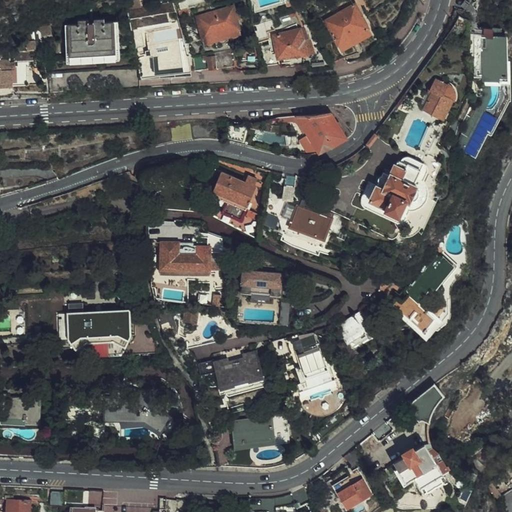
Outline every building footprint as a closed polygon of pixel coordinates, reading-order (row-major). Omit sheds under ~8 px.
[(228,0),(226,0),(191,10),(197,32),(198,32),(200,36),(201,36),(202,38),(204,38),(206,38),(208,36),(208,34),(209,33),(211,40),(226,36),(224,29),(225,29),(226,30),(228,31),(230,30),(232,29),(232,26),(234,26),(232,21),(234,21),(231,12),(234,11),(231,2),(229,2),(228,0)] [(319,41),(326,55),(335,50),(337,49),(335,43),(347,36),(351,34),(366,26),(351,0),(344,0),(318,13),(322,21),(312,27),(317,37),(328,31),(330,35),(319,41)] [(172,4),(176,15),(186,12),(182,1),(172,4)] [(57,16),(59,49),(111,47),(109,14),(57,16)] [(28,26),(27,29),(29,31),(31,32),(33,32),(35,31),(36,29),(46,27),(44,19),(34,22),(34,23),(30,24),(28,26)] [(256,51),(259,61),(273,59),(272,50),(300,45),(297,32),(294,22),(263,29),(265,45),(253,47),(254,51),(256,51)] [(483,23),(483,33),(493,33),(493,23),(483,23)] [(302,31),(297,32),(300,45),(308,45),(302,31)] [(482,71),(483,78),(488,78),(497,77),(497,74),(507,73),(506,33),(493,33),(483,33),(480,33),(481,71),(482,71)] [(31,34),(21,36),(22,43),(32,41),(31,34)] [(155,62),(156,70),(181,69),(181,67),(184,63),(184,59),(178,60),(177,44),(172,40),(165,41),(165,38),(150,39),(152,62),(155,62)] [(237,40),(218,43),(220,60),(228,59),(227,48),(238,46),(237,40)] [(218,43),(209,45),(211,61),(211,62),(220,60),(218,43)] [(209,45),(202,47),(203,62),(211,61),(209,45)] [(111,47),(59,49),(55,49),(56,66),(117,62),(116,47),(111,47)] [(195,48),(196,61),(196,63),(203,62),(202,47),(195,48)] [(195,48),(186,49),(188,62),(196,61),(195,48)] [(15,59),(7,60),(6,74),(17,74),(15,59)] [(431,75),(425,87),(427,88),(418,106),(438,116),(448,97),(449,93),(449,90),(448,87),(446,83),(444,81),(431,75)] [(479,85),(469,109),(476,112),(463,144),(465,145),(468,146),(469,142),(469,140),(469,136),(470,135),(472,133),(472,128),(475,121),(482,116),(482,110),(482,106),(483,103),(485,102),(485,98),(487,93),(487,91),(486,86),(489,81),(488,78),(483,78),(479,85)] [(427,88),(425,87),(424,86),(415,104),(418,106),(427,88)] [(310,110),(292,111),(314,147),(323,144),(329,141),(335,137),(341,133),(325,108),(310,110)] [(476,112),(469,109),(452,142),(463,148),(464,148),(465,145),(463,144),(476,112)] [(186,118),(187,134),(194,134),(215,135),(216,117),(186,118)] [(145,119),(149,140),(167,137),(165,118),(145,119)] [(238,123),(225,121),(224,133),(236,136),(238,123)] [(358,202),(391,217),(394,210),(396,207),(401,196),(403,197),(405,195),(409,196),(412,191),(413,184),(410,183),(411,181),(408,180),(418,158),(399,149),(396,155),(392,157),(390,160),(388,160),(385,166),(383,170),(379,180),(372,177),(370,181),(362,177),(356,191),(355,194),(355,197),(356,200),(358,202)] [(207,191),(222,197),(240,204),(240,205),(250,181),(248,181),(251,174),(244,171),(240,177),(210,165),(207,172),(214,175),(207,191)] [(377,167),(372,177),(379,180),(383,170),(377,167)] [(291,169),(280,168),(277,193),(287,194),(291,169)] [(329,190),(310,180),(304,195),(322,205),(329,190)] [(294,201),(291,199),(283,221),(282,225),(317,238),(319,234),(327,213),(329,208),(302,196),(297,193),(294,201)] [(240,204),(222,197),(218,206),(236,213),(240,204)] [(247,205),(245,210),(252,214),(254,208),(247,205)] [(209,228),(207,228),(207,244),(195,243),(195,248),(176,247),(176,235),(157,234),(157,263),(208,265),(208,246),(221,246),(220,235),(219,232),(209,228)] [(388,284),(382,292),(421,321),(430,309),(414,297),(418,291),(414,289),(439,256),(435,252),(438,249),(430,243),(433,239),(432,238),(433,236),(431,235),(426,242),(428,243),(405,275),(403,274),(399,280),(401,281),(402,285),(398,291),(388,284)] [(355,249),(352,267),(373,272),(377,254),(355,249)] [(232,266),(237,267),(237,265),(248,265),(248,256),(244,256),(244,254),(232,254),(232,266)] [(236,280),(236,289),(246,289),(247,280),(265,281),(264,289),(275,290),(276,290),(277,267),(248,265),(237,265),(237,267),(236,280)] [(275,294),(235,293),(235,302),(271,303),(275,303),(275,294)] [(63,335),(70,344),(83,337),(86,336),(105,334),(120,341),(126,329),(124,304),(78,308),(78,300),(63,301),(64,309),(61,309),(63,335)] [(182,303),(180,317),(191,318),(193,305),(182,303)] [(275,303),(271,303),(271,306),(270,315),(271,316),(284,317),(285,303),(275,303)] [(367,316),(361,307),(358,303),(333,319),(341,333),(367,316)] [(301,362),(294,365),(301,382),(303,386),(332,375),(331,371),(330,367),(319,337),(318,337),(315,329),(300,335),(303,343),(294,345),(301,362)] [(83,337),(70,344),(75,352),(116,349),(120,341),(105,334),(86,336),(83,337)] [(224,353),(212,356),(215,366),(219,381),(231,378),(231,375),(246,372),(247,375),(260,372),(253,346),(241,349),(243,358),(226,361),(224,353)] [(215,366),(212,356),(212,354),(192,359),(199,370),(215,366)] [(438,391),(428,379),(397,405),(400,405),(401,409),(412,413),(418,415),(423,416),(428,406),(433,397),(438,391)] [(0,386),(0,405),(2,405),(2,411),(21,412),(21,417),(35,418),(36,391),(21,390),(21,393),(4,391),(4,387),(0,386)] [(100,392),(99,415),(139,415),(157,423),(166,408),(162,407),(164,394),(146,389),(146,386),(113,386),(112,392),(100,392)] [(229,411),(231,421),(243,420),(250,422),(251,430),(283,426),(279,404),(229,411)] [(423,416),(418,415),(418,418),(417,423),(418,431),(419,439),(422,444),(425,443),(423,430),(422,422),(424,421),(423,416)] [(243,420),(231,421),(233,433),(251,430),(250,422),(243,420)] [(432,448),(425,443),(422,444),(419,439),(408,446),(407,444),(399,448),(400,450),(389,457),(390,457),(393,462),(398,471),(401,476),(409,472),(415,483),(419,481),(438,469),(431,459),(437,455),(432,448)] [(398,471),(393,462),(389,464),(394,473),(398,471)] [(329,482),(339,498),(353,489),(354,490),(364,484),(351,464),(343,470),(344,472),(329,482)] [(442,476),(438,469),(419,481),(422,487),(442,476)] [(0,511),(1,511),(2,510),(25,511),(27,494),(3,493),(2,505),(0,504),(0,511)] [(68,501),(67,511),(148,511),(149,504),(68,501)]
